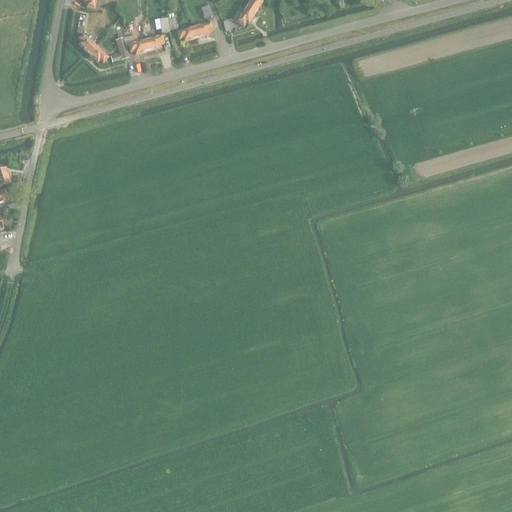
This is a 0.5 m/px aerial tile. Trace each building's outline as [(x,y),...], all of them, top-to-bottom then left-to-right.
[(94,10),(95,0),(84,0),(84,4),(87,4),(87,8),(94,10)] [(252,0),(247,9),(255,14),(262,4),(259,2),(260,0),(252,0)] [(213,17),(209,7),(202,10),(206,19),(213,17)] [(248,25),(255,14),(247,9),(237,23),(243,27),(245,23),(248,25)] [(178,31),(176,19),(175,15),(168,16),(168,20),(168,19),(160,21),(162,31),(162,34),(170,33),(178,31)] [(225,33),(231,32),(228,21),(223,23),(225,33)] [(194,29),(197,39),(209,36),(208,32),(212,31),(210,24),(194,29)] [(184,42),(197,39),(194,29),(177,34),(179,40),(183,39),(184,42)] [(78,46),(88,55),(95,47),(82,36),(77,41),(81,44),(78,46)] [(115,41),(119,55),(111,57),(112,64),(122,61),(129,59),(126,48),(128,47),(130,54),(135,52),(135,56),(148,52),(145,42),(139,44),(138,38),(126,41),(126,39),(123,40),(123,39),(119,40),(115,41)] [(145,42),(148,52),(160,49),(159,46),(164,44),(162,38),(145,42)] [(108,59),(95,47),(88,55),(97,64),(100,61),(103,64),(108,59)] [(0,188),(11,185),(6,169),(0,171),(0,190),(1,190),(0,188)] [(0,205),(8,203),(4,192),(0,193),(0,205)]
